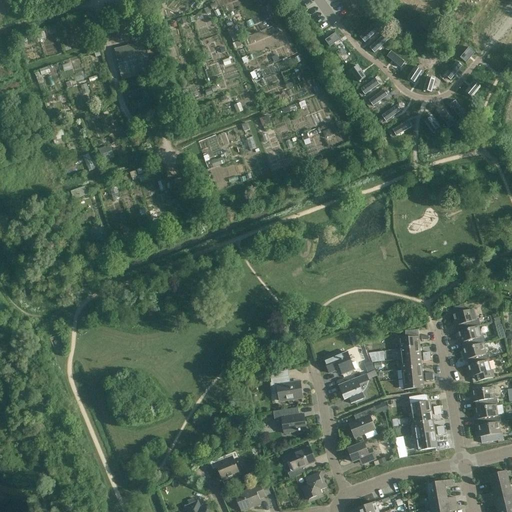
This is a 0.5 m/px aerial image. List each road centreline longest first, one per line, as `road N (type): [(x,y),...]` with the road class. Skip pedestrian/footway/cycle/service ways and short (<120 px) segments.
road 1 (unclassified): [(172,168),(159,133),(134,123),(122,107),(97,1),(103,0)]
road 2 (residential): [(335,22),(401,88),(423,98),(451,91),(481,55)]
road 3 (residential): [(463,463),(433,324)]
road 4 (residential): [(346,495),(311,363)]
road 5 (residential): [(346,495),(463,463)]
